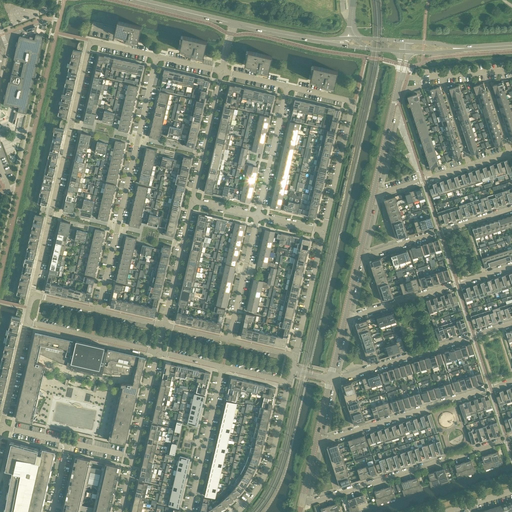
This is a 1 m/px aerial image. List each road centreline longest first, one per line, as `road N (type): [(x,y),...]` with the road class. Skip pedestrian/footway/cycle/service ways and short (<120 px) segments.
road 1 (residential): [(156,57),(90,41),(33,295)]
road 2 (residential): [(97,310),(156,57)]
road 3 (residential): [(301,504),(511,437)]
road 4 (residential): [(315,442),(511,381)]
road 5 (residential): [(323,231),(354,103),(287,87)]
road 6 (residential): [(330,379),(511,324)]
road 7 (residential): [(344,317),(511,266)]
road 8 (residential): [(359,255),(511,211)]
road 9 (residential): [(189,511),(222,366)]
road 10 (residential): [(237,511),(267,468),(289,382)]
road 11 (residential): [(27,322),(158,353)]
road 12 (residential): [(257,216),(287,87)]
road 13 (residential): [(192,201),(221,72)]
road 14 (residential): [(294,356),(323,231)]
road 15 (residential): [(229,341),(257,216)]
road 16 (residential): [(164,326),(192,201)]
